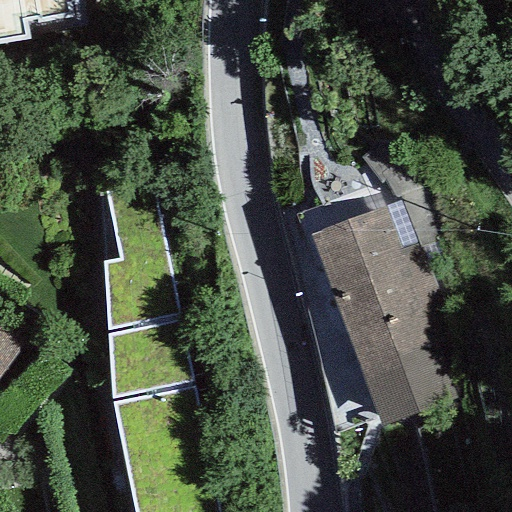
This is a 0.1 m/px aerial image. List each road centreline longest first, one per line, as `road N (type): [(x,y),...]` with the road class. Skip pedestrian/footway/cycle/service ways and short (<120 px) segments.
road 1 (tertiary): [(236,0),(229,56),(240,175),(305,469),(305,511)]
road 2 (residential): [(404,0),(429,59),(511,181)]
